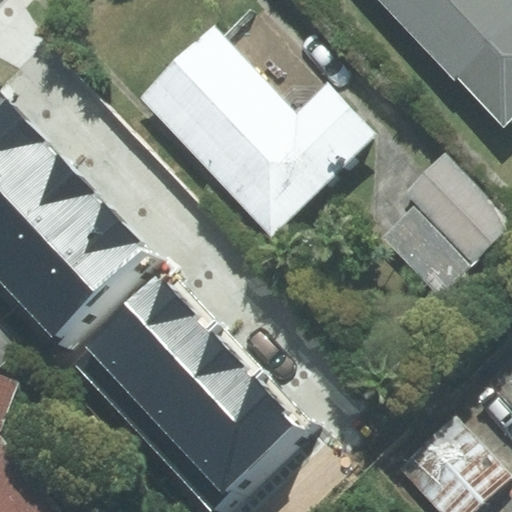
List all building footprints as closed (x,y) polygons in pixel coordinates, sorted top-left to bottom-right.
[(511,0),(381,0),(504,125),(511,116),(511,0)] [(297,116),(213,29),(141,98),(271,234),(376,135),(328,86),(297,116)] [(0,208),(58,155),(7,102),(0,108),(0,208)] [(0,280),(13,295),(106,204),(58,155),(0,208),(0,280)] [(511,221),(445,155),(407,193),(417,203),(384,237),(443,296),(511,227),(511,221)] [(68,351),(161,260),(106,204),(13,295),(68,351)] [(121,412),(218,322),(166,267),(70,357),(121,412)] [(173,468),(270,375),(218,322),(121,412),(173,468)] [(215,511),(238,511),(323,432),(270,375),(173,468),(215,511)] [(0,511),(60,511),(0,437),(0,422),(16,382),(0,376),(0,511)] [(474,511),(511,477),(455,416),(401,467),(442,511),(474,511)]
